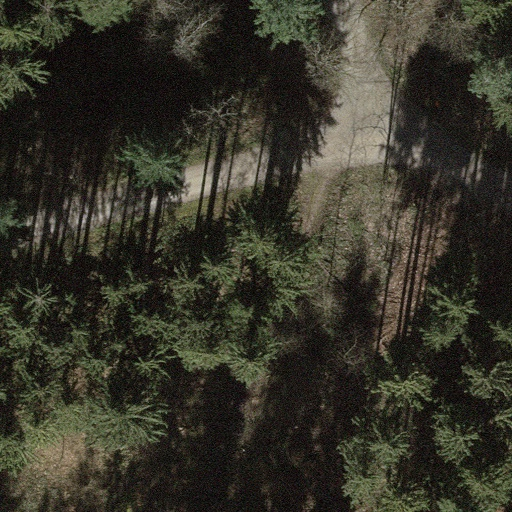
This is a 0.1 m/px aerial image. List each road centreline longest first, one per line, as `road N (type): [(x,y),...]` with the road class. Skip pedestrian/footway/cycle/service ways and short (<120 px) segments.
road 1 (track): [(390,123),(0,228)]
road 2 (track): [(511,195),(390,123)]
road 3 (track): [(340,0),(390,123)]
